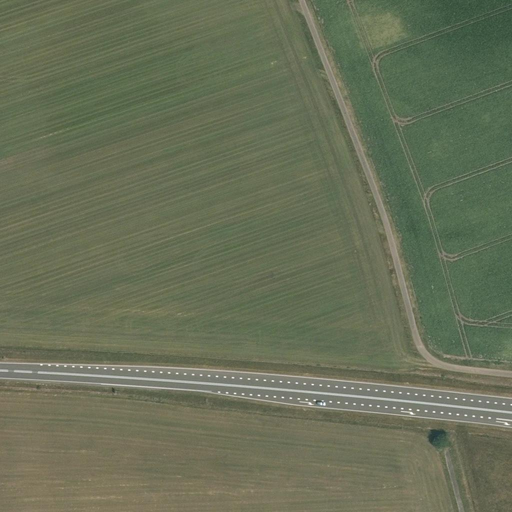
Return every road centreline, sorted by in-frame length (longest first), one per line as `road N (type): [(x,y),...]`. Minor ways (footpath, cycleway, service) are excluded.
road 1 (trunk): [(499,410),(0,371)]
road 2 (unclassified): [(511,375),(444,366),(421,350),(381,211),(301,0)]
